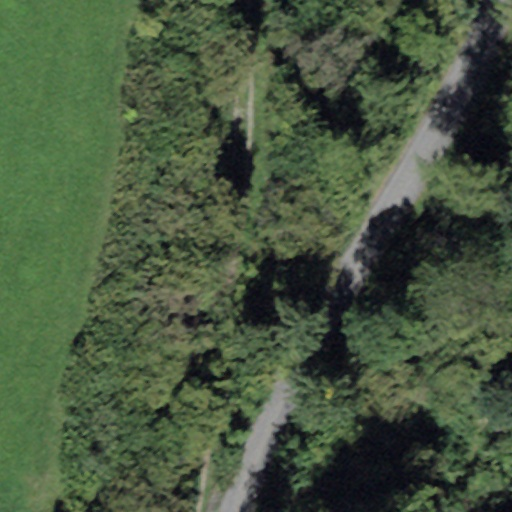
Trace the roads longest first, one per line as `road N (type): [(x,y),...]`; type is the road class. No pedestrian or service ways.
road 1 (unclassified): [(503,0),(480,54),(318,329),(235,511)]
road 2 (track): [(224,511),(215,375),(259,198),(272,0)]
